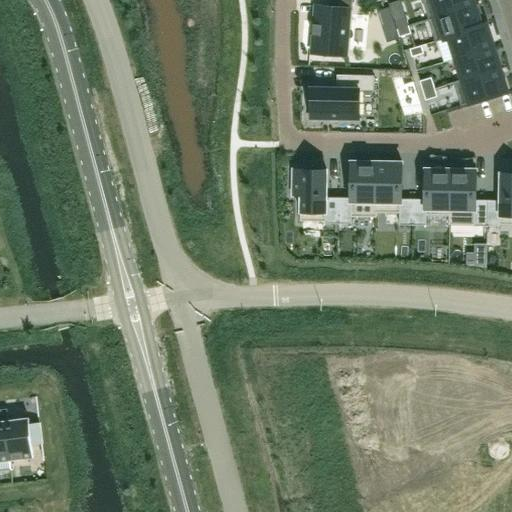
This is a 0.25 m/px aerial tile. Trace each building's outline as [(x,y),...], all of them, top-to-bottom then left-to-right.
[(316,5),(312,53),(344,56),(348,9),(352,10),(352,0),(328,0),(328,6),(316,5)] [(472,0),(422,0),(428,19),(474,4),(472,0)] [(474,4),(428,19),(435,42),(449,37),(449,36),(481,26),(480,25),(474,5),(474,4)] [(393,19),(389,7),(377,11),(380,23),(393,19)] [(406,18),(394,21),(397,29),(408,25),(406,18)] [(481,26),(449,36),(449,37),(456,58),(492,47),(485,24),(480,25),(481,26)] [(408,25),(397,29),(399,37),(411,33),(408,25)] [(421,45),(409,49),(412,57),(423,53),(421,45)] [(492,47),(456,58),(462,79),(462,80),(499,68),(492,47)] [(462,79),(453,82),(460,106),(464,104),(506,91),(499,68),(462,80),(462,79)] [(311,88),(310,118),(358,119),(359,90),(373,90),(374,75),(339,75),(338,85),(335,88),(311,88)] [(431,77),(419,81),(423,92),(434,89),(431,77)] [(434,89),(423,92),(425,100),(437,96),(434,89)] [(338,197),(338,223),(351,223),(351,216),(376,217),(376,212),(375,212),(376,161),(351,161),(351,198),(338,197)] [(376,161),(375,212),(376,212),(399,212),(399,224),(412,224),(413,199),(400,198),(401,161),(376,161)] [(413,199),(412,224),(426,225),(425,227),(448,227),(448,224),(449,215),(450,214),(450,168),(425,168),(425,199),(413,199)] [(449,215),(448,224),(473,224),(473,225),(487,226),(487,200),(475,200),(475,169),(450,168),(450,214),(449,215)] [(293,171),(292,194),(300,195),(300,221),(325,221),(325,223),(338,223),(338,197),(326,197),(327,170),(301,170),(301,171),(293,171)] [(487,200),(487,226),(500,226),(500,224),(511,224),(511,173),(500,173),(499,200),(487,200)] [(0,461),(8,460),(4,421),(8,420),(7,409),(0,409),(0,461)] [(8,420),(4,421),(8,460),(10,471),(13,470),(10,470),(9,460),(33,457),(32,445),(42,443),(39,422),(29,424),(28,418),(8,420)]
